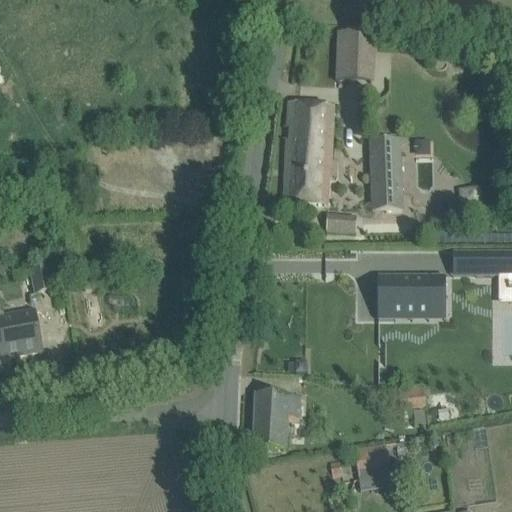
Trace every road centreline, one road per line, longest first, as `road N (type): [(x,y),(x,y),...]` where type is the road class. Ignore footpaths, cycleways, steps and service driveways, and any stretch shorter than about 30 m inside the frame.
road 1 (tertiary): [(226,409),(279,0)]
road 2 (unclassified): [(0,425),(226,409)]
